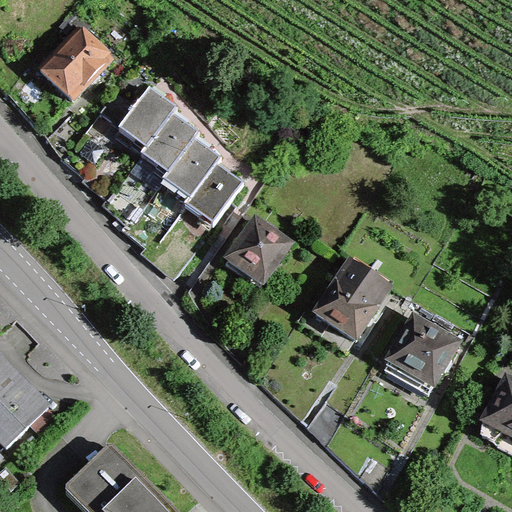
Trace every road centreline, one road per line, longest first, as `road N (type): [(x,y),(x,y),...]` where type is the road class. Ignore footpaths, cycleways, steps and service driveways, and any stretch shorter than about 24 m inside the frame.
road 1 (residential): [(0,107),(214,375),(357,511)]
road 2 (residential): [(245,511),(0,250)]
